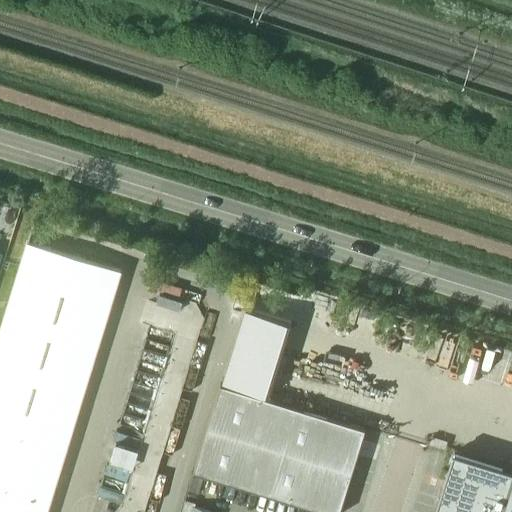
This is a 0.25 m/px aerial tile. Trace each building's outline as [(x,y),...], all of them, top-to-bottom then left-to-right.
[(45,511),(120,269),(26,241),(0,327),(0,511),(45,511)] [(339,511),(365,428),(221,384),(194,471),(326,511),(339,511)] [(116,442),(110,460),(121,463),(127,445),(116,442)] [(511,511),(511,469),(454,452),(436,511),(439,511),(511,511)] [(185,499),(181,511),(214,511),(194,506),(195,502),(185,499)]
